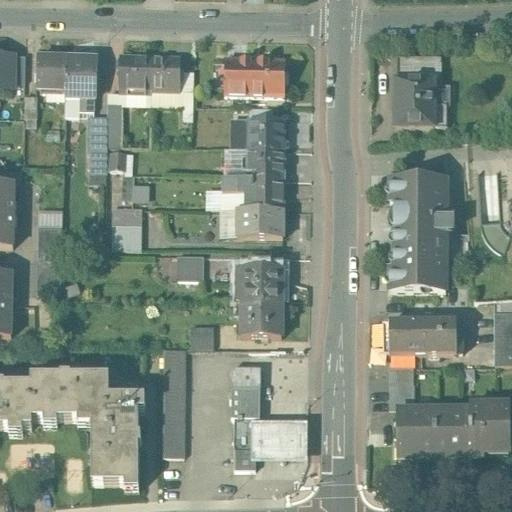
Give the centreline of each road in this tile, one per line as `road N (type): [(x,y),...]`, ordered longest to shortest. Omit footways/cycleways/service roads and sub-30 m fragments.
road 1 (tertiary): [(337,511),(340,20)]
road 2 (residential): [(340,20),(0,13)]
road 3 (residential): [(511,18),(340,20)]
road 4 (unknown): [(364,320),(462,312),(471,323),(474,360)]
